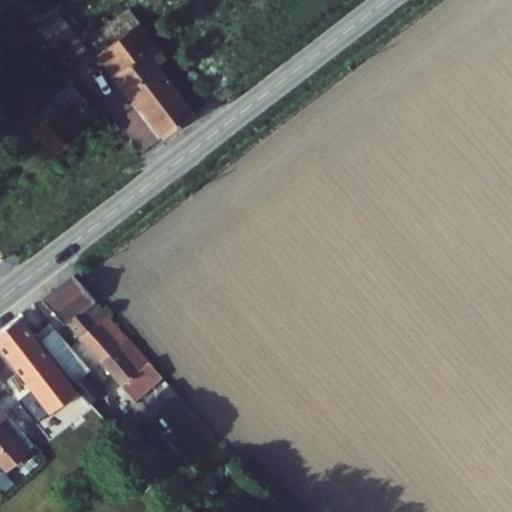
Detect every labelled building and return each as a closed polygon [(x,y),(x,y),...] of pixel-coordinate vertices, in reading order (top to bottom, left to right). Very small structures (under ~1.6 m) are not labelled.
[(63,46),(73,60),(87,49),(58,11),(38,27),(56,51),(63,46)] [(131,35),(104,53),(164,146),(196,124),(162,71),(174,63),(140,13),(124,24),(131,35)] [(96,98),(30,142),(48,170),(116,127),(96,98)] [(67,332),(81,347),(108,324),(71,283),(39,307),(63,336),(67,332)] [(25,318),(17,325),(54,369),(62,362),(66,359),(57,347),(51,351),(25,318)] [(81,347),(102,369),(129,347),(108,324),(81,347)] [(0,358),(34,399),(7,421),(20,435),(27,442),(60,415),(73,430),(92,414),(73,392),(54,369),(17,325),(0,337),(0,358)] [(102,369),(129,401),(156,378),(129,347),(102,369)] [(81,385),(62,362),(54,369),(73,392),(81,385)] [(83,384),(81,385),(73,392),(92,414),(102,406),(83,384)] [(0,463),(0,464),(23,445),(16,438),(20,435),(7,421),(5,419),(1,422),(0,420),(0,463)]
